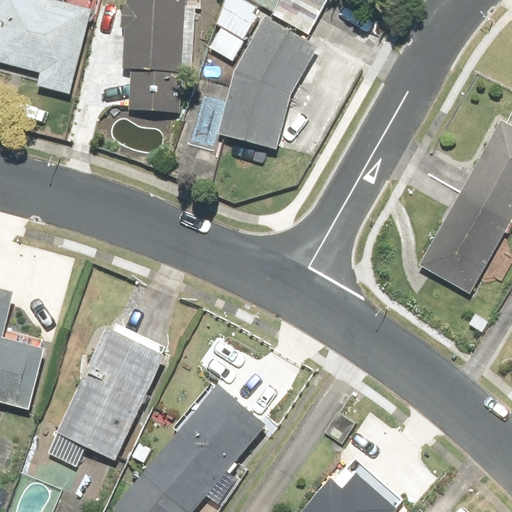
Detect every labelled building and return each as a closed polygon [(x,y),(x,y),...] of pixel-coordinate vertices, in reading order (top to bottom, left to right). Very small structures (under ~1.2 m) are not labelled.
[(5,0),(0,31),(0,58),(18,61),(16,70),(47,76),(45,91),(81,97),(97,8),(50,0),(5,0)] [(198,0),(132,0),(131,110),(198,110),(198,0)] [(277,158),(317,49),(248,24),(208,133),(277,158)] [(511,234),(511,116),(507,114),(423,268),(478,297),(511,234)] [(0,395),(26,406),(45,330),(14,319),(20,293),(0,285),(0,395)] [(178,344),(117,313),(61,423),(123,454),(178,344)] [(187,511),(276,414),(232,374),(119,499),(133,511),(187,511)] [(351,461),(311,511),(395,511),(404,501),(351,461)]
